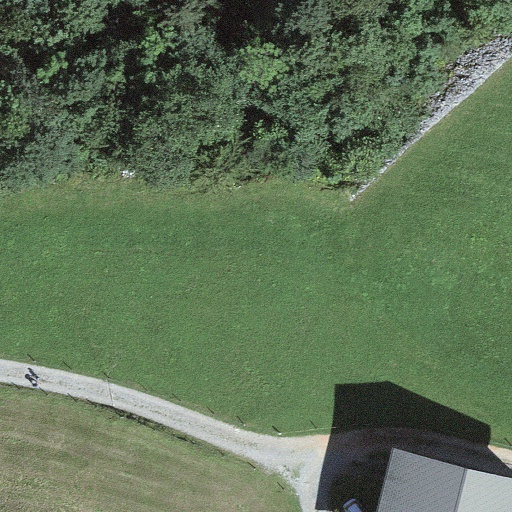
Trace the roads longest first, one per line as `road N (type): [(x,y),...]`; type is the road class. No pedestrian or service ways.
road 1 (unclassified): [(0,370),(56,373),(218,426),(311,486),(329,511)]
road 2 (track): [(511,458),(398,436),(353,437),(279,465)]
